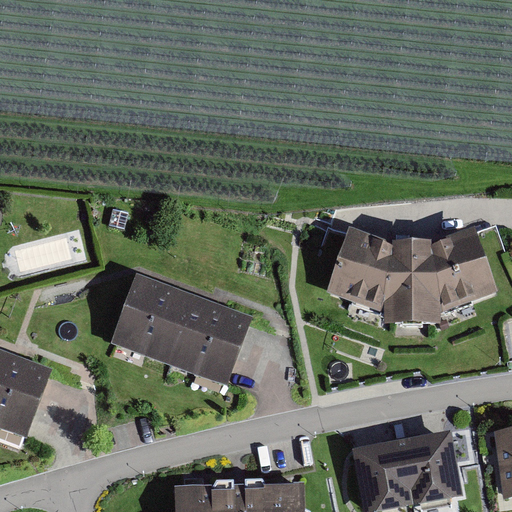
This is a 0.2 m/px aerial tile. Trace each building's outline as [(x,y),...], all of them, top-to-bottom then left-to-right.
[(397,250),(353,236),(329,293),(391,315),(390,329),(444,327),(443,311),(506,287),(485,231),(432,249),(397,250)] [(252,320),(140,279),(115,346),(226,388),(252,320)] [(51,374),(0,355),(0,430),(26,440),(51,374)] [(511,433),(495,435),(501,500),(511,498),(511,433)] [(448,436),(354,454),(365,511),(385,511),(460,498),(448,436)] [(303,511),(302,484),(173,490),(174,511),(303,511)]
